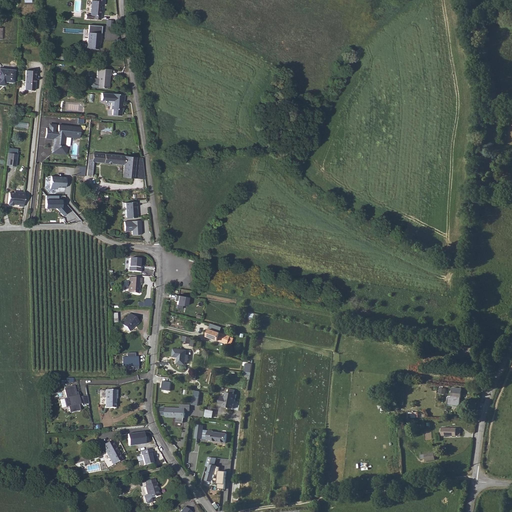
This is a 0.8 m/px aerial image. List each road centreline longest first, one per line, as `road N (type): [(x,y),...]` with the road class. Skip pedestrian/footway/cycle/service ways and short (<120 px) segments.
road 1 (unclassified): [(210,511),(155,432),(147,404),(154,249)]
road 2 (unclassified): [(154,249),(122,0)]
road 3 (track): [(473,482),(247,511)]
road 4 (residential): [(0,231),(72,228),(154,249)]
road 5 (unclassified): [(511,348),(484,409),(473,482)]
